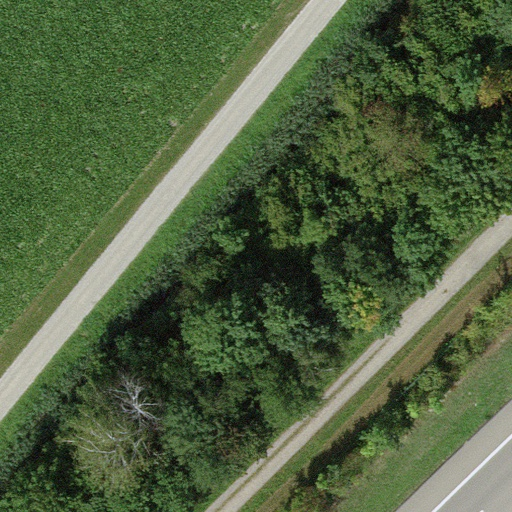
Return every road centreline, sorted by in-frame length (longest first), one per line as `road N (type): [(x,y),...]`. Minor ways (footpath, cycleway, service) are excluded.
road 1 (track): [(348,0),(0,411)]
road 2 (track): [(511,225),(221,511)]
